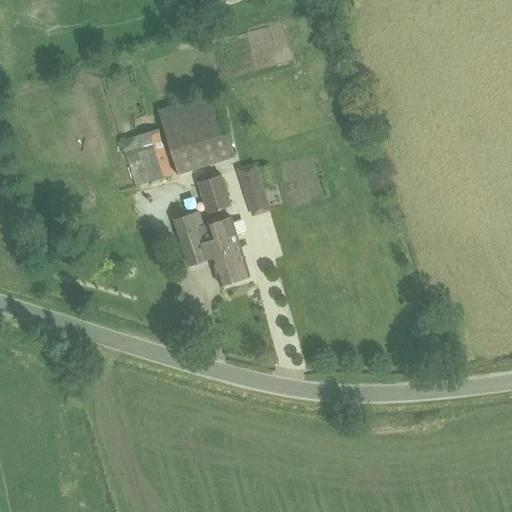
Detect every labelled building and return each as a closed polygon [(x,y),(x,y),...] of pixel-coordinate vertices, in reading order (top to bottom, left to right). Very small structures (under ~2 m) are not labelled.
[(237,155),(218,94),(158,113),(178,174),(237,155)] [(173,174),(159,128),(121,141),(136,187),(173,174)] [(274,182),(268,163),(258,167),(264,186),(274,182)] [(232,205),(222,174),(197,182),(207,213),(232,205)] [(249,274),(230,213),(202,222),(199,211),(174,219),(189,265),(211,257),(220,284),(249,274)]
